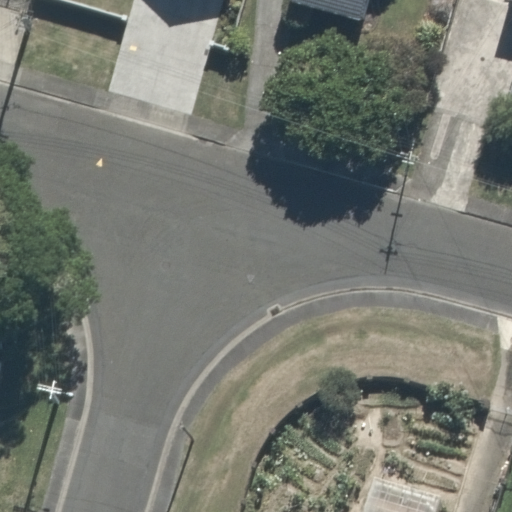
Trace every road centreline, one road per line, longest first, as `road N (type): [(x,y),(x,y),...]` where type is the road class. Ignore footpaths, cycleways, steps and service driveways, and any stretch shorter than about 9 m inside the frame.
road 1 (residential): [(511,292),(192,202)]
road 2 (residential): [(192,202),(103,511)]
road 3 (residential): [(192,202),(0,139)]
